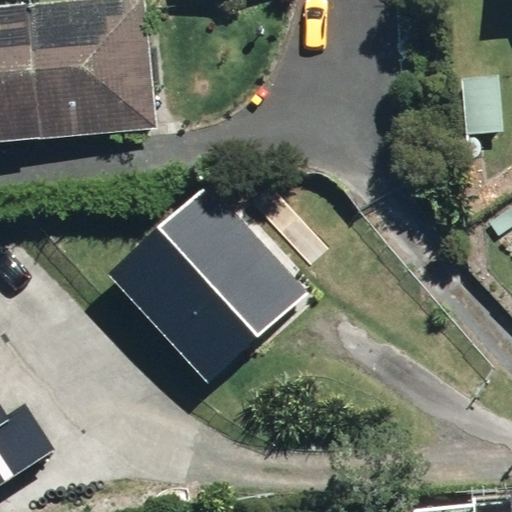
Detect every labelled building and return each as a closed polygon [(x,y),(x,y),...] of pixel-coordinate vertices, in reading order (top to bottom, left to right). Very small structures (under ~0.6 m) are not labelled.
[(0,0),(0,133),(163,123),(155,0),(0,0)] [(511,17),(511,0),(498,0),(499,18),(511,17)] [(453,86),(455,143),(497,140),(494,84),(453,86)] [(0,328),(0,450),(69,447),(60,325),(0,328)] [(511,511),(511,492),(430,500),(431,511),(511,511)]
